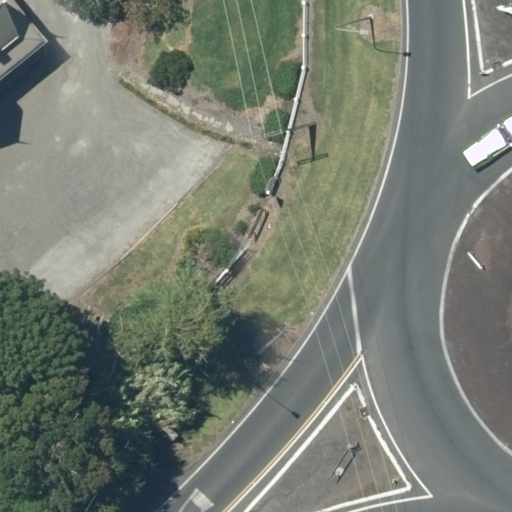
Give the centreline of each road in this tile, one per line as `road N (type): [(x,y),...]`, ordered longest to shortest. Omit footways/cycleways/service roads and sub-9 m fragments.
road 1 (primary): [(470,391),(443,320),(447,243),(480,175),(511,142)]
road 2 (primary): [(265,511),(369,441),(470,391)]
